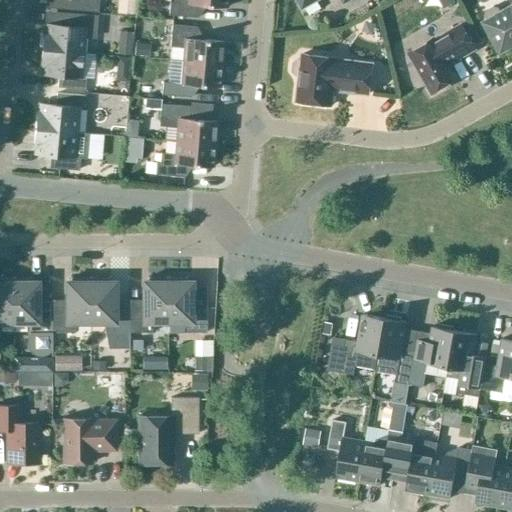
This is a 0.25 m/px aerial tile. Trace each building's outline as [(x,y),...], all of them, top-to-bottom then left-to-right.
[(63,0),(63,8),(91,11),(97,11),(98,0),(63,0)] [(119,0),(119,13),(135,14),(135,0),(119,0)] [(226,0),(172,0),(172,4),(168,3),(167,16),(197,18),(198,6),(226,8),(226,0)] [(296,0),(302,9),(316,0),(340,0),(343,4),(349,0),(296,0)] [(486,22),(483,24),(500,53),(511,46),(511,6),(501,13),(498,9),(493,7),(485,12),(484,18),(486,22)] [(43,33),(41,50),(80,53),(82,38),(95,39),(97,17),(91,17),(63,14),(62,26),(47,25),(46,33),(43,33)] [(182,62),(221,65),(223,42),(195,40),(196,28),(171,25),(169,47),(183,49),(182,62)] [(408,54),(431,94),(456,80),(448,65),(474,50),(460,26),(434,41),(433,40),(408,54)] [(132,42),(121,41),(120,54),(131,55),(132,42)] [(146,56),(147,43),(135,42),(134,55),(146,56)] [(80,53),(41,50),(40,66),(44,67),(43,75),(57,76),(56,88),(84,90),(85,79),(78,78),(80,53)] [(296,102),(330,107),(332,90),(368,95),(371,65),(335,61),(335,59),(301,55),(301,61),(296,60),(293,63),(291,72),(294,76),(299,76),(296,102)] [(131,57),(118,56),(117,68),(130,69),(131,57)] [(106,57),(105,78),(117,78),(117,57),(106,57)] [(221,65),(182,62),(180,84),(162,83),(161,95),(190,98),(191,86),(219,88),(221,65)] [(34,129),(74,133),(76,108),(83,108),(84,96),(56,94),(55,106),(40,105),(40,113),(36,113),(34,129)] [(159,117),(159,126),(176,127),(175,142),(214,145),(216,122),(188,120),(189,107),(160,105),(160,110),(159,117)] [(127,135),(128,117),(116,116),(115,134),(127,135)] [(74,133),(34,129),(33,146),(37,146),(36,155),(51,156),(50,168),(78,170),(79,159),(84,159),(86,134),(74,133)] [(214,145),(175,142),(174,155),(160,154),(159,163),(155,162),(154,175),(183,178),(184,165),(212,168),(214,145)] [(124,151),(123,162),(127,163),(135,163),(135,158),(140,158),(141,153),(124,151)] [(0,323),(12,323),(12,278),(0,278),(0,323)] [(51,334),(51,307),(36,307),(36,283),(32,283),(32,278),(12,278),(12,323),(26,323),(28,334),(29,334),(29,335),(27,337),(26,340),(26,343),(27,346),(28,349),(29,351),(31,353),(33,354),(36,355),(39,356),(42,356),(45,355),(47,353),(49,351),(51,351),(51,334)] [(89,323),(89,278),(70,278),(70,283),(65,283),(65,307),(51,307),(51,334),(74,333),(76,323),(89,323)] [(89,278),(89,323),(102,323),(107,349),(128,349),(128,337),(128,333),(128,307),(113,307),(113,283),(109,283),(109,278),(89,278)] [(128,307),(128,333),(151,333),(153,323),(167,323),(167,278),(147,278),(147,283),(143,283),(143,307),(128,307)] [(186,278),(167,278),(167,323),(167,333),(205,333),(205,307),(191,307),(191,283),(186,283),(186,278)] [(377,356),(384,319),(362,315),(357,342),(344,340),(339,373),(353,375),(354,367),(375,371),(377,356)] [(394,383),(408,385),(414,352),(401,350),(406,323),(400,322),(400,319),(386,316),(386,319),(384,319),(377,356),(375,371),(395,375),(394,383)] [(325,323),(323,334),(331,335),(333,324),(325,323)] [(414,352),(408,385),(423,388),(425,374),(446,378),(446,377),(454,331),(452,331),(452,328),(438,326),(438,328),(432,327),(431,333),(418,331),(418,332),(414,352)] [(478,397),(480,390),(484,365),(471,362),(476,335),(454,331),(446,377),(458,379),(456,393),(478,397)] [(183,354),(198,354),(198,337),(182,337),(183,354)] [(497,367),(484,365),(480,390),(502,393),(505,378),(511,379),(511,341),(501,339),(497,367)] [(140,340),(131,340),(131,349),(140,349),(140,340)] [(67,356),(54,356),(54,370),(67,370),(67,356)] [(51,358),(36,358),(36,372),(51,372),(51,358)] [(196,358),(196,371),(207,371),(207,358),(196,358)] [(103,373),(103,361),(92,361),(91,373),(103,373)] [(0,371),(0,381),(13,382),(13,372),(0,371)] [(17,372),(17,385),(34,385),(34,372),(17,372)] [(67,380),(68,373),(53,373),(53,387),(60,387),(67,380)] [(194,376),(194,385),(208,385),(208,376),(194,376)] [(138,417),(138,464),(171,464),(171,434),(197,434),(197,398),(169,398),(169,417),(138,417)] [(407,405),(395,403),(394,411),(397,415),(405,417),(407,405)] [(488,407),(479,405),(478,414),(487,416),(488,407)] [(37,464),(37,424),(22,424),(18,420),(18,406),(0,406),(0,431),(7,431),(7,464),(37,464)] [(442,411),(440,424),(449,426),(452,413),(442,411)] [(114,451),(114,421),(90,421),(90,420),(62,420),(62,464),(90,464),(90,449),(98,449),(98,451),(114,451)] [(335,478),(357,482),(364,442),(343,438),(345,423),(332,420),(327,449),(339,452),(335,478)] [(364,442),(357,482),(379,486),(384,460),(397,462),(401,438),(402,433),(388,431),(367,427),(364,442)] [(305,428),(303,444),(317,446),(320,430),(305,428)] [(401,438),(397,462),(410,464),(405,491),(427,495),(434,455),(436,443),(414,439),(414,440),(401,438)] [(475,504),(497,508),(504,467),(494,466),(497,449),(472,444),(471,449),(467,475),(480,477),(475,504)] [(434,455),(427,495),(449,499),(454,472),(467,475),(471,449),(458,447),(458,449),(446,454),(445,457),(434,455)] [(511,468),(504,467),(497,508),(511,510),(511,468)]
